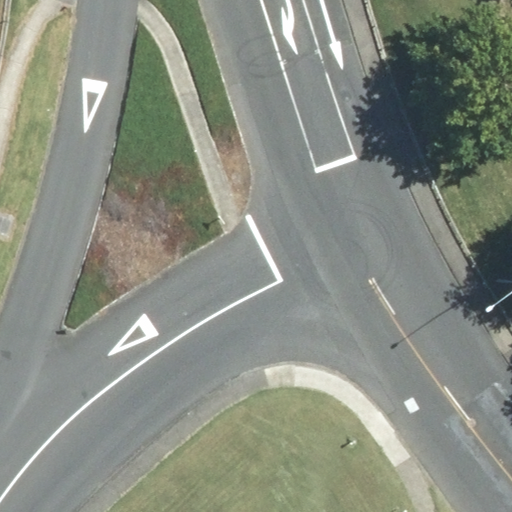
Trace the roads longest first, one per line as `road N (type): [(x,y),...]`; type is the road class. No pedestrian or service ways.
road 1 (tertiary): [(0,455),(85,146),(109,0)]
road 2 (tertiary): [(348,237),(164,345),(71,417),(0,508)]
road 3 (tertiary): [(511,478),(348,237)]
road 4 (tertiary): [(348,237),(268,0)]
